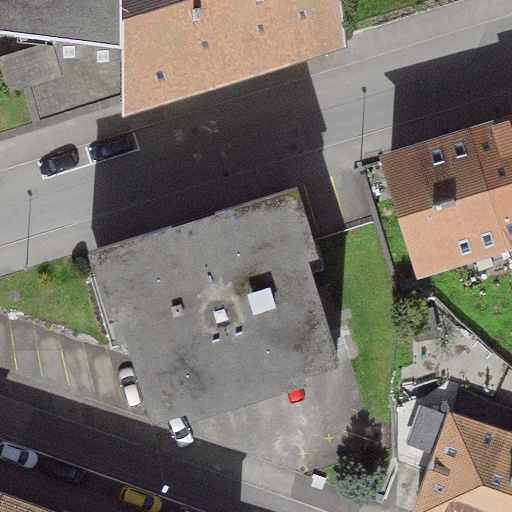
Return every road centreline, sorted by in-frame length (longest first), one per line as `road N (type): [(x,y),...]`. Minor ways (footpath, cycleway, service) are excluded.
road 1 (residential): [(511,50),(0,208)]
road 2 (residential): [(0,420),(262,511)]
